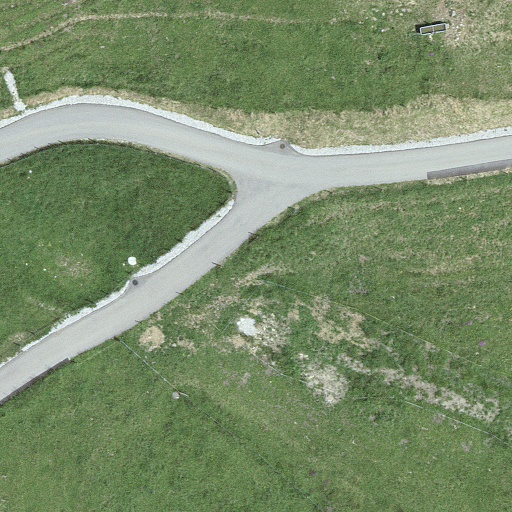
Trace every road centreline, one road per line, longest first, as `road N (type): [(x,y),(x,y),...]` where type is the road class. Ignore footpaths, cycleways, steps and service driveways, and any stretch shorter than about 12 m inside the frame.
road 1 (track): [(511,150),(295,174),(138,303),(0,384)]
road 2 (track): [(0,145),(91,120),(134,125),(295,174)]
